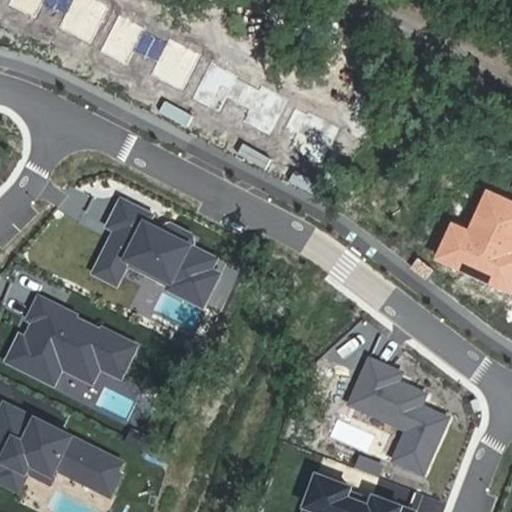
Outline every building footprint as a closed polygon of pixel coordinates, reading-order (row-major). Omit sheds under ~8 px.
[(43,0),(11,0),(10,4),(36,17),(43,0)] [(106,9),(86,0),(73,0),(60,28),(90,42),(106,9)] [(145,29),(119,16),(101,53),(128,66),(145,29)] [(199,54),(170,40),(153,76),(182,90),(199,54)] [(225,97),(250,109),(245,121),(270,133),(285,102),(284,102),(286,98),(261,86),(259,90),(234,78),(236,74),(211,62),(193,100),(218,112),(225,97)] [(511,204),(490,194),(474,228),(471,234),(455,226),(441,258),(511,293),(511,204)] [(173,227),(164,228),(163,231),(149,225),(151,222),(153,217),(123,201),(109,228),(117,232),(102,260),(126,272),(130,263),(172,285),(169,291),(203,308),(221,276),(212,271),(217,260),(192,247),(195,243),(193,237),(173,227)] [(458,220),(455,226),(471,234),(474,228),(458,220)] [(163,231),(164,228),(151,222),(149,225),(163,231)] [(421,259),(414,268),(430,280),(437,271),(421,259)] [(118,287),(126,272),(102,260),(95,275),(118,287)] [(81,315),(43,297),(30,322),(33,325),(28,337),(24,334),(10,361),(59,385),(67,370),(98,384),(105,369),(126,379),(142,343),(106,326),(103,330),(79,318),(81,315)] [(183,347),(201,357),(207,346),(188,336),(183,347)] [(403,374),(371,360),(352,405),(410,430),(396,462),(425,474),(448,420),(421,409),(427,394),(399,382),(403,374)] [(125,466),(8,407),(0,422),(0,475),(2,476),(0,481),(22,491),(33,469),(57,480),(59,476),(113,500),(124,477),(120,475),(125,466)] [(359,470),(370,474),(374,463),(363,459),(359,470)] [(374,463),(370,474),(381,478),(385,468),(374,463)] [(419,511),(408,508),(409,507),(378,495),(374,504),(354,497),(358,488),(320,474),(306,511),(419,511)]
